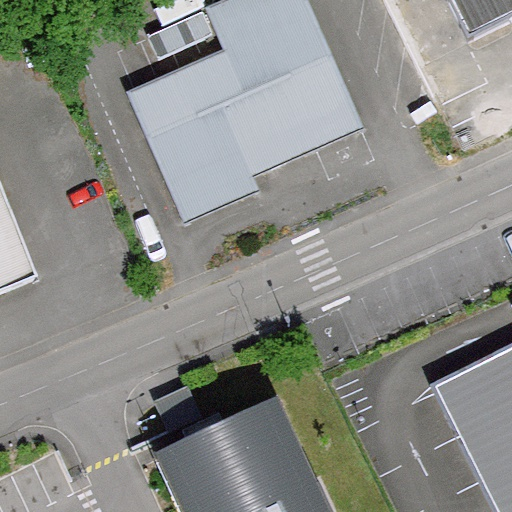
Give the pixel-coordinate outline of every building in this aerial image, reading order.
[(257,172),(366,123),(308,0),(226,0),(211,7),(230,48),(134,93),(193,220),(263,187),(260,179),(257,172)] [(511,0),(449,0),(477,54),(511,35),(511,0)] [(0,290),(5,288),(22,245),(0,191),(0,290)] [(35,276),(22,245),(5,288),(35,276)] [(511,511),(511,347),(432,388),(494,511),(511,511)] [(334,511),(285,410),(172,469),(191,511),(334,511)]
